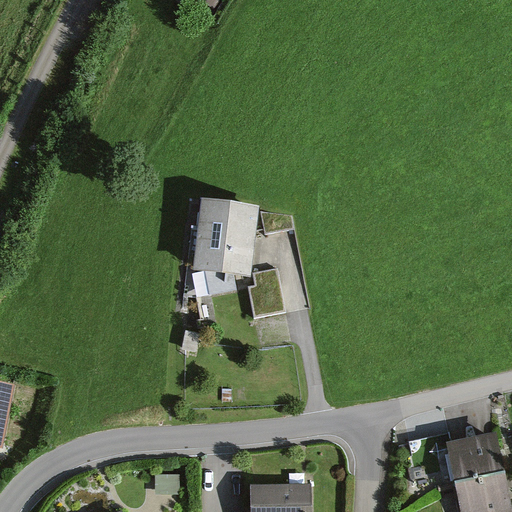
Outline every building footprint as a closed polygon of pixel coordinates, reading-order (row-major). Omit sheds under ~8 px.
[(260,213),(206,208),(199,276),(253,281),(260,213)] [(0,441),(9,390),(0,388),(0,441)] [(460,493),(502,486),(492,437),(451,445),(460,493)] [(511,511),(511,510),(506,511),(502,486),(460,493),(463,511),(511,511)] [(309,511),(310,492),(257,492),(256,511),(309,511)]
